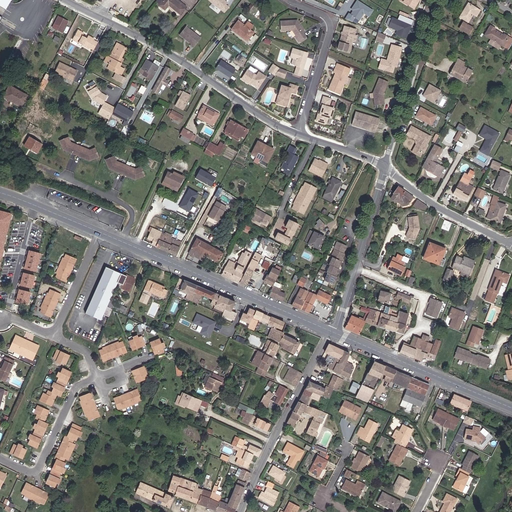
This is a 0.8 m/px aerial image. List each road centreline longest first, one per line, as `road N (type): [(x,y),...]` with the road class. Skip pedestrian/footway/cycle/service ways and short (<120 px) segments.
road 1 (residential): [(72,0),(299,132)]
road 2 (secondary): [(100,232),(332,332)]
road 3 (residential): [(239,511),(332,332)]
road 4 (secondary): [(332,332),(511,408)]
road 5 (residential): [(384,165),(332,332)]
road 6 (residential): [(434,0),(384,165)]
road 7 (residential): [(299,132),(330,30),(320,14),(288,0)]
road 8 (residential): [(98,378),(76,386),(38,469),(0,457)]
road 9 (residential): [(384,165),(428,202),(511,244)]
